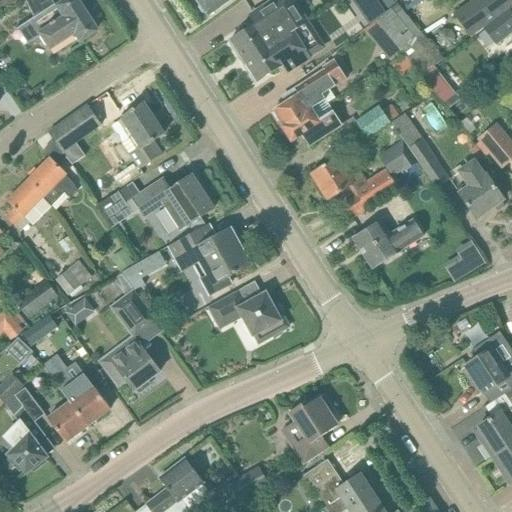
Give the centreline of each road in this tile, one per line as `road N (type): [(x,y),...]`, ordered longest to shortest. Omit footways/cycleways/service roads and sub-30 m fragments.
road 1 (unclassified): [(359,345),(162,41)]
road 2 (residential): [(61,506),(194,412),(359,345)]
road 3 (unclassified): [(475,511),(359,345)]
road 4 (residential): [(0,153),(162,41)]
road 5 (residential): [(359,345),(511,278)]
